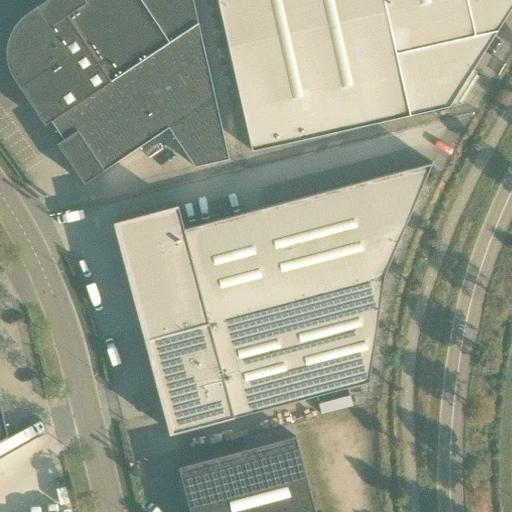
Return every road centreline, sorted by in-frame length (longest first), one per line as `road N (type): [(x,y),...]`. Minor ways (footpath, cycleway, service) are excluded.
road 1 (unclassified): [(101,511),(27,237),(0,198)]
road 2 (unclassified): [(448,511),(456,371),(473,288),(511,190)]
